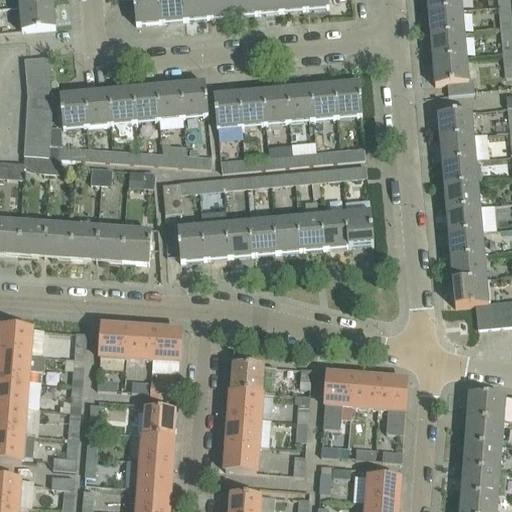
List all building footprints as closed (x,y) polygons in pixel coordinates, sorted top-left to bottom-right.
[(18,0),(19,9),(53,6),(51,0),(18,0)] [(158,0),(122,0),(122,1),(129,0),(133,0),(136,28),(161,25),(158,0)] [(158,0),(161,25),(184,23),(182,0),(158,0)] [(182,0),(184,23),(208,21),(206,0),(182,0)] [(206,0),(208,21),(232,19),(230,0),(206,0)] [(230,0),(232,19),(256,17),(254,0),(230,0)] [(254,0),(256,17),(280,15),(278,0),(254,0)] [(278,0),(280,15),(303,13),(302,0),(278,0)] [(327,0),(302,0),(303,13),(328,10),(327,0)] [(426,0),(428,15),(461,12),(460,0),(426,0)] [(498,0),(499,9),(509,8),(508,0),(498,0)] [(19,9),(22,34),(55,31),(53,6),(19,9)] [(501,32),(511,32),(509,8),(499,9),(501,32)] [(430,39),(464,36),(461,12),(428,15),(430,39)] [(504,56),(511,55),(511,39),(511,32),(501,32),(504,56)] [(433,63),(466,60),(464,36),(430,39),(433,63)] [(473,84),(468,85),(466,60),(433,63),(435,88),(447,87),(448,99),(474,96),(473,84)] [(24,63),(25,75),(49,73),(49,61),(24,63)] [(25,75),(26,87),(50,85),(49,73),(25,75)] [(51,99),(51,94),(50,85),(26,87),(27,100),(51,101),(51,99)] [(337,121),(360,119),(361,119),(358,85),(334,88),(337,121)] [(180,88),(183,121),(207,119),(204,86),(180,88)] [(159,123),(183,121),(180,88),(156,90),(159,123)] [(313,123),(337,121),(334,88),(310,90),(313,123)] [(135,125),(159,123),(156,90),(132,92),(135,125)] [(289,125),(313,123),(310,90),(286,92),(289,125)] [(111,127),(135,125),(132,92),(108,94),(111,127)] [(265,128),(289,125),(286,92),(262,94),(265,128)] [(87,130),(111,127),(108,94),(84,96),(87,130)] [(241,130),(265,128),(262,94),(238,97),(241,130)] [(63,132),(87,130),(84,96),(60,99),(63,132)] [(217,132),(241,130),(238,97),(214,99),(217,132)] [(51,113),(51,108),(51,101),(27,100),(26,111),(51,113)] [(50,125),(50,119),(51,113),(26,111),(25,123),(50,125)] [(473,137),(473,135),(471,115),(438,118),(440,142),(473,137)] [(49,131),(49,130),(50,125),(25,123),(24,135),(49,137),(49,131)] [(49,140),(48,149),(61,150),(60,131),(49,131),(49,137),(49,140)] [(48,149),(49,140),(49,137),(24,135),(24,147),(48,149)] [(475,163),(475,162),(489,161),(486,136),(473,137),(440,142),(442,166),(475,163)] [(138,158),(129,157),(126,145),(114,146),(115,156),(114,156),(113,165),(137,167),(138,158)] [(47,161),(48,151),(48,149),(24,147),(23,159),(47,161)] [(56,161),(56,152),(48,151),(47,161),(51,161),(56,161)] [(89,154),(63,152),(56,152),(56,161),(60,162),(89,164),(89,154)] [(341,165),(365,162),(365,153),(340,155),(341,165)] [(113,165),(114,156),(89,154),(89,164),(113,165)] [(317,167),(341,165),(340,155),(316,157),(317,167)] [(293,169),(317,167),(316,157),(292,159),(293,169)] [(161,169),(162,159),(138,158),(137,167),(161,169)] [(51,161),(47,161),(23,159),(23,167),(22,167),(22,168),(38,176),(50,177),(51,161)] [(186,171),(186,161),(162,159),(161,169),(186,171)] [(269,171),(293,169),(292,159),(268,161),(269,171)] [(60,162),(56,161),(51,161),(50,177),(59,178),(60,162)] [(186,161),(186,171),(211,173),(211,163),(186,161)] [(245,173),(269,171),(268,161),(244,164),(245,173)] [(444,190),(477,187),(475,163),(442,166),(444,190)] [(221,176),(245,173),(244,164),(220,166),(221,176)] [(22,168),(22,167),(0,165),(0,181),(21,183),(22,168)] [(343,183),(367,181),(366,171),(343,173),(343,183)] [(101,189),(102,173),(92,172),(91,188),(101,189)] [(112,174),(102,173),(101,189),(111,190),(112,174)] [(319,185),(343,183),(343,173),(318,175),(319,185)] [(133,191),(152,193),(154,177),(134,175),(133,191)] [(320,206),(319,185),(318,175),(294,177),(295,187),(305,186),(305,191),(313,190),(314,207),(320,206)] [(270,189),(295,187),(294,177),(269,180),(270,189)] [(247,191),(270,189),(269,180),(246,182),(247,191)] [(223,194),(247,191),(246,182),(222,184),(223,194)] [(199,196),(223,194),(222,184),(198,186),(199,196)] [(180,197),(199,196),(198,186),(163,189),(166,217),(182,215),(180,197)] [(446,214),(479,211),(477,187),(444,190),(446,214)] [(348,250),(346,217),(345,204),(321,207),(322,219),(324,252),(348,250)] [(448,238),(481,235),(479,211),(446,214),(448,238)] [(346,217),(348,250),(373,248),(370,215),(346,217)] [(300,254),(324,252),(322,219),(298,221),(300,254)] [(277,256),(300,254),(298,221),(273,223),(277,256)] [(0,256),(18,258),(20,224),(0,222),(0,256)] [(253,259),(277,256),(273,223),(250,225),(253,259)] [(44,260),(46,226),(20,224),(18,258),(44,260)] [(229,261),(253,259),(250,225),(226,227),(229,261)] [(70,262),(72,228),(46,226),(44,260),(70,262)] [(205,263),(229,261),(226,227),(202,229),(205,263)] [(96,263),(98,229),(72,228),(70,262),(96,263)] [(122,265),(124,231),(98,229),(96,263),(122,265)] [(180,265),(205,263),(202,229),(177,231),(180,265)] [(124,231),(122,265),(148,267),(151,233),(124,231)] [(451,262),(484,259),(481,235),(448,238),(451,262)] [(453,286),(486,283),(484,259),(451,262),(453,286)] [(488,307),(486,283),(453,286),(455,310),(475,308),(487,307),(488,307)] [(511,329),(511,312),(511,305),(499,306),(502,331),(511,329)] [(502,331),(499,306),(488,307),(487,307),(490,332),(502,331)] [(490,332),(487,307),(475,308),(478,333),(490,332)] [(126,362),(128,331),(101,329),(99,360),(126,362)] [(0,330),(0,335),(0,356),(29,358),(30,352),(31,333),(0,330)] [(152,364),(154,333),(128,331),(126,362),(152,364)] [(179,365),(181,335),(154,333),(152,364),(179,365)] [(84,357),(86,337),(76,337),(74,356),(84,357)] [(0,356),(0,383),(27,386),(27,385),(28,373),(42,374),(43,375),(44,361),(45,359),(42,359),(29,358),(0,356)] [(233,368),(231,393),(274,396),(276,371),(263,370),(233,368)] [(72,389),(82,390),(83,372),(73,371),(72,389)] [(309,393),(311,373),(301,373),(300,392),(309,393)] [(351,411),(353,380),(327,378),(322,431),(340,432),(341,410),(351,411)] [(377,413),(380,382),(353,380),(351,411),(377,413)] [(385,437),(403,439),(407,384),(380,382),(377,413),(387,414),(385,437)] [(0,409),(24,412),(27,386),(0,383),(0,409)] [(117,384),(97,383),(96,393),(116,394),(117,384)] [(150,401),(151,387),(131,385),(131,395),(147,396),(150,401)] [(150,401),(176,402),(177,402),(178,387),(151,386),(151,387),(150,401)] [(80,410),(82,390),(72,389),(70,409),(80,410)] [(231,395),(229,421),(260,423),(272,424),(274,396),(231,393),(231,395)] [(502,425),(504,399),(469,396),(468,422),(502,425)] [(297,425),(307,426),(308,408),(298,407),(297,425)] [(97,436),(98,428),(99,409),(89,408),(88,427),(87,435),(97,436)] [(0,436),(22,438),(22,437),(34,438),(37,438),(39,413),(38,413),(24,412),(0,409),(0,436)] [(175,414),(155,413),(143,412),(142,439),(173,441),(175,414)] [(229,421),(227,447),(258,449),(260,423),(229,421)] [(501,450),(502,425),(468,422),(466,447),(501,450)] [(68,441),(78,442),(79,425),(69,424),(68,441)] [(305,446),(307,426),(297,425),(295,445),(305,446)] [(97,443),(97,436),(87,435),(85,461),(95,461),(97,443)] [(0,436),(0,463),(10,464),(20,465),(20,462),(32,463),(34,438),(22,437),(22,438),(0,436)] [(171,467),(173,441),(142,439),(140,465),(171,467)] [(76,463),(78,442),(68,441),(66,462),(76,463)] [(227,447),(225,474),(245,476),(256,477),(258,449),(227,447)] [(499,475),(501,450),(466,447),(464,472),(499,475)] [(321,450),(320,460),(339,461),(340,451),(321,450)] [(352,453),(351,462),(374,464),(375,455),(352,453)] [(401,466),(402,456),(382,455),(382,465),(401,466)] [(294,460),(293,479),(303,480),(304,461),(294,460)] [(94,482),(95,461),(85,461),(84,481),(94,482)] [(169,494),(171,467),(140,465),(138,491),(169,494)] [(497,499),(499,475),(464,472),(462,497),(497,499)] [(321,476),(320,496),(330,496),(331,477),(321,476)] [(366,505),(366,507),(397,509),(399,482),(379,481),(373,480),(368,480),(366,505)] [(19,483),(8,482),(0,481),(0,508),(17,509),(19,483)] [(167,511),(169,494),(138,491),(136,511),(167,511)] [(81,511),(91,511),(93,495),(83,495),(81,511)] [(62,511),(72,511),(73,496),(63,496),(62,511)] [(495,511),(497,499),(462,497),(460,511),(495,511)] [(259,511),(260,500),(250,499),(230,498),(228,511),(259,511)] [(298,503),(297,511),(307,511),(308,503),(298,503)]
